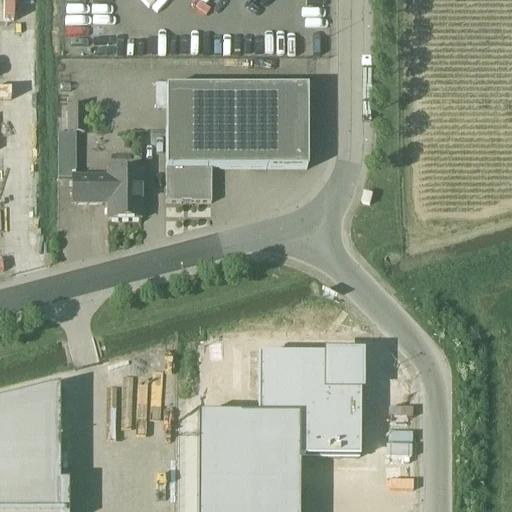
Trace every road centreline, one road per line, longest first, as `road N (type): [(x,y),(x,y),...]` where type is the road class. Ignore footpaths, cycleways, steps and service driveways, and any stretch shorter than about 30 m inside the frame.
road 1 (unclassified): [(305,227),(433,370),(433,511)]
road 2 (unclassified): [(0,305),(305,227)]
road 3 (unclassified): [(305,227),(337,198),(349,140),(350,0)]
